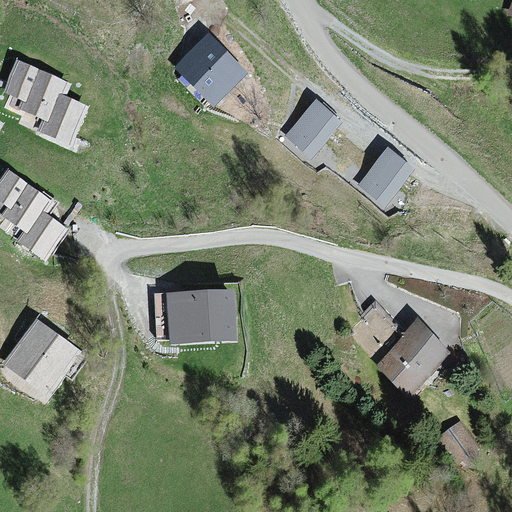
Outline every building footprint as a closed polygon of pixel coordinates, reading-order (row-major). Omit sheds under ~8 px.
[(244,78),(202,39),(171,72),(214,111),(244,78)] [(69,95),(74,82),(21,60),(4,100),(43,116),(38,129),(74,145),(92,105),(69,95)] [(312,158),(345,122),(319,98),(286,133),(312,158)] [(386,204),(417,169),(391,145),(359,180),(386,204)] [(0,195),(12,204),(4,214),(27,231),(21,240),(48,260),(71,229),(52,214),(59,203),(12,169),(0,185),(0,195)] [(171,294),(173,344),(241,342),(240,292),(171,294)] [(53,401),(85,351),(37,321),(5,370),(53,401)] [(448,356),(413,324),(372,369),(407,400),(448,356)] [(457,424),(434,442),(459,474),(482,457),(457,424)]
